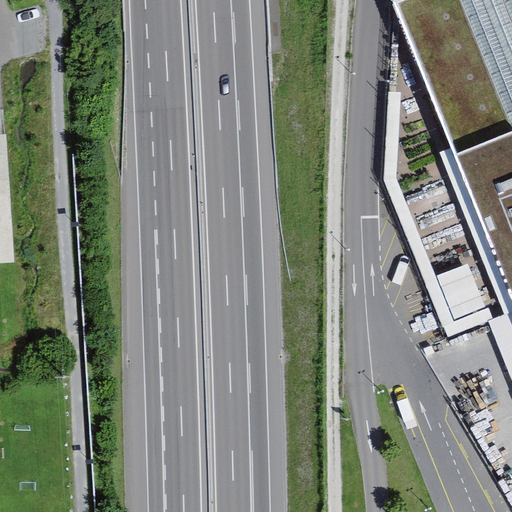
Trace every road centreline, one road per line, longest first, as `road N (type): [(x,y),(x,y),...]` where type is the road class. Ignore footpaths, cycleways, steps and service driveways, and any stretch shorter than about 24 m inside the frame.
road 1 (motorway): [(162,0),(183,511)]
road 2 (track): [(343,0),(335,511)]
road 3 (motorway): [(232,451),(212,0)]
road 4 (track): [(68,307),(53,0)]
road 5 (track): [(68,307),(81,511)]
